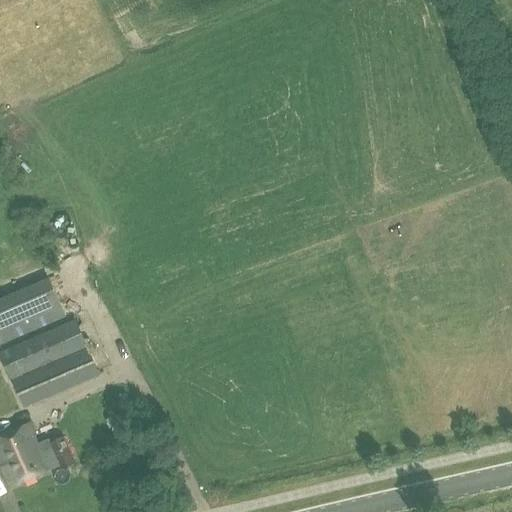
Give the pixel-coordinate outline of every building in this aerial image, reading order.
[(0,298),(0,344),(66,316),(49,277),(0,298)] [(0,357),(9,379),(11,378),(24,407),(99,374),(75,319),(0,350),(0,357)] [(60,418),(65,430),(112,409),(100,384),(48,408),(55,421),(60,418)] [(49,468),(60,463),(54,450),(43,455),(39,443),(31,424),(0,436),(0,461),(10,485),(48,467),(49,468)] [(64,435),(50,440),(54,450),(60,463),(61,467),(75,461),(64,435)]
